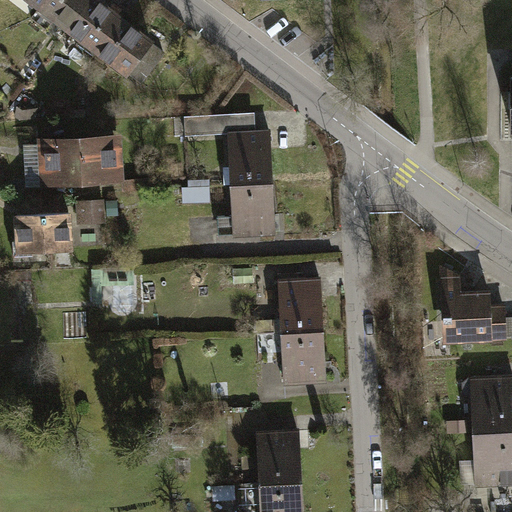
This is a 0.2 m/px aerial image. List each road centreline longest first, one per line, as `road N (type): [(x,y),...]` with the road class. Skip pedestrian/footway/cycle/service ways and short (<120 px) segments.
road 1 (residential): [(375,152),(356,192),(355,215),(372,511)]
road 2 (residential): [(179,0),(375,152)]
road 3 (residential): [(375,152),(511,253)]
